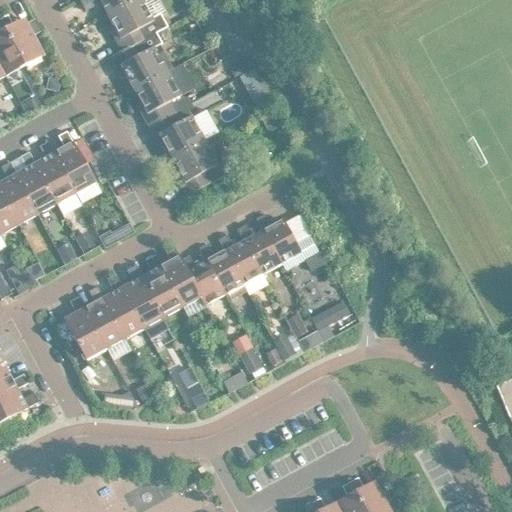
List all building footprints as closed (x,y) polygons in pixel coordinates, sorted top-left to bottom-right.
[(100,0),(105,0),(111,11),(130,0),(84,0),(88,6),(100,0)] [(113,26),(125,47),(125,48),(139,40),(140,40),(160,29),(171,23),(163,9),(155,13),(147,0),(130,0),(111,11),(118,23),(113,26)] [(11,11),(3,15),(28,62),(47,51),(37,32),(30,20),(28,15),(17,21),(11,11)] [(0,29),(0,30),(0,55),(9,72),(28,62),(3,15),(0,16),(0,29)] [(36,16),(30,20),(37,32),(43,29),(45,28),(39,15),(36,16)] [(131,73),(137,86),(170,68),(158,45),(166,40),(160,29),(140,40),(139,40),(125,48),(125,47),(114,53),(126,76),(131,73)] [(0,76),(9,72),(0,55),(0,76)] [(236,61),(235,68),(240,73),(247,71),(248,63),(243,59),(236,61)] [(258,66),(243,74),(260,107),(276,99),(258,66)] [(140,101),(152,123),(177,109),(171,99),(184,92),(170,68),(137,86),(144,98),(140,101)] [(44,91),(30,99),(34,107),(44,102),(49,100),(44,91)] [(282,107),(265,115),(272,128),(288,119),(282,107)] [(168,142),(175,155),(208,137),(195,112),(182,119),(177,109),(152,123),(164,144),(168,142)] [(0,111),(0,118),(3,124),(6,123),(9,121),(3,110),(0,111)] [(67,143),(57,149),(59,152),(59,153),(79,190),(99,180),(70,127),(61,132),(67,143)] [(217,132),(208,137),(175,155),(182,167),(177,170),(190,192),(236,167),(217,132)] [(48,153),(38,159),(40,163),(60,201),(61,200),(79,191),(79,190),(59,153),(59,152),(57,149),(51,138),(42,142),(48,153)] [(29,164),(19,169),(21,173),(41,211),(60,201),(40,163),(38,159),(32,148),(23,153),(29,164)] [(10,174),(0,180),(2,184),(22,221),(41,211),(21,173),(19,169),(13,158),(4,163),(10,174)] [(0,225),(3,232),(22,221),(2,184),(0,180),(0,179),(0,225)] [(61,200),(60,201),(66,212),(85,202),(79,191),(61,200)] [(259,216),(266,227),(284,260),(304,249),(307,254),(320,247),(312,231),(298,239),(286,216),(274,222),(268,211),(259,216)] [(114,227),(102,233),(106,240),(108,245),(138,229),(136,225),(133,219),(115,229),(114,227)] [(240,226),(247,237),(266,270),(284,260),(266,227),(255,232),(249,221),(240,226)] [(90,227),(79,233),(87,247),(98,241),(90,227)] [(221,236),(228,247),(247,280),(266,270),(247,237),(236,243),(230,231),(221,236)] [(72,239),(60,245),(68,261),(80,254),(72,239)] [(174,257),(164,262),(166,266),(165,267),(185,304),(203,294),(204,293),(184,256),(185,256),(177,241),(168,246),(174,257)] [(202,246),(209,258),(209,257),(228,291),(247,280),(228,247),(217,253),(211,242),(202,246)] [(321,249),(308,256),(314,268),(331,259),(324,247),(321,249)] [(155,267),(145,273),(147,277),(146,277),(166,314),(185,304),(165,267),(166,266),(164,262),(158,251),(149,256),(155,267)] [(192,252),(185,256),(184,256),(204,293),(203,294),(208,302),(228,291),(209,257),(209,258),(198,263),(192,252)] [(136,278),(126,283),(128,287),(127,287),(147,325),(166,314),(146,277),(147,277),(145,273),(139,262),(130,267),(136,278)] [(117,288),(107,293),(109,297),(108,298),(128,335),(147,325),(127,287),(128,287),(126,283),(120,272),(111,277),(117,288)] [(98,298),(88,304),(90,308),(89,308),(110,345),(128,335),(108,298),(109,297),(107,293),(101,282),(92,287),(98,298)] [(90,308),(88,304),(82,293),(73,298),(79,309),(67,315),(90,356),(110,345),(89,308),(90,308)] [(346,297),(314,315),(321,328),(332,322),(353,311),(346,297)] [(301,311),(290,317),(299,335),(311,328),(301,311)] [(332,322),(321,328),(327,338),(337,333),(332,322)] [(314,331),(302,337),(308,348),(320,342),(314,331)] [(297,332),(278,342),(287,359),(288,360),(300,353),(305,351),(307,350),(306,349),(297,332)] [(277,342),(268,347),(276,364),(286,359),(277,342)] [(256,344),(242,352),(252,370),(265,364),(257,350),(259,349),(256,344)] [(0,370),(6,368),(10,366),(0,346),(0,370)] [(0,370),(0,395),(16,386),(17,387),(21,385),(32,379),(27,370),(16,376),(10,366),(6,368),(0,370)] [(244,368),(227,379),(232,388),(233,390),(236,388),(240,386),(251,380),(250,378),(244,368)] [(511,377),(499,382),(511,413),(511,377)] [(149,379),(134,388),(142,403),(147,401),(158,395),(149,379)] [(202,380),(189,386),(199,405),(212,398),(202,380)] [(16,386),(0,395),(0,420),(42,398),(37,389),(26,395),(21,385),(17,387),(16,386)] [(107,389),(106,403),(137,406),(142,403),(134,388),(127,391),(107,389)] [(361,474),(353,478),(371,511),(397,511),(378,478),(367,484),(361,474)] [(351,493),(340,499),(346,511),(371,511),(353,478),(345,483),(351,493)] [(323,494),(315,499),(322,511),(346,511),(340,499),(329,505),(323,494)] [(322,511),(315,499),(307,503),(311,511),(322,511)]
